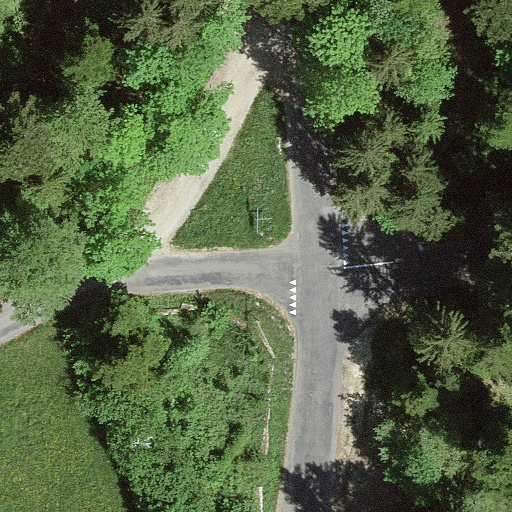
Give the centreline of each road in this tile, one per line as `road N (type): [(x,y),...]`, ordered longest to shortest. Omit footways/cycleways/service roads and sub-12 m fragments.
road 1 (unclassified): [(283,3),(176,193),(91,286)]
road 2 (unclassified): [(283,3),(322,265)]
road 3 (unclassified): [(322,265),(300,511)]
road 4 (unclassified): [(91,286),(322,265)]
road 5 (unclassified): [(322,265),(511,246)]
